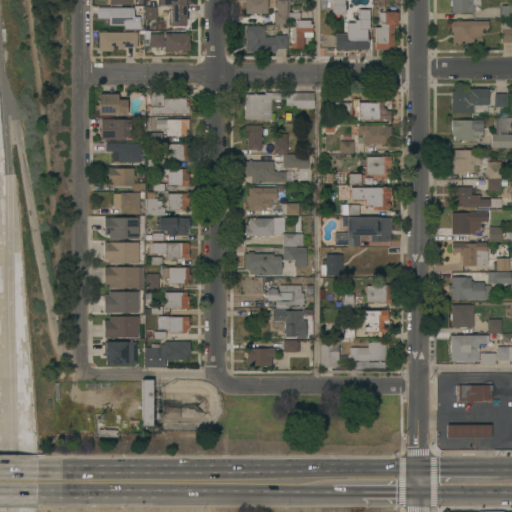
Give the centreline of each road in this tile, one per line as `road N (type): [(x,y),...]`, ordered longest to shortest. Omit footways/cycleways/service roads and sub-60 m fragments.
road 1 (residential): [(511,70),(83,74)]
road 2 (residential): [(417,386),(417,0)]
road 3 (primary): [(416,470),(38,471)]
road 4 (residential): [(215,374),(217,0)]
road 5 (residential): [(81,369),(82,0)]
road 6 (residential): [(417,386),(237,386),(215,374),(81,369)]
road 7 (primary): [(38,489),(332,491)]
